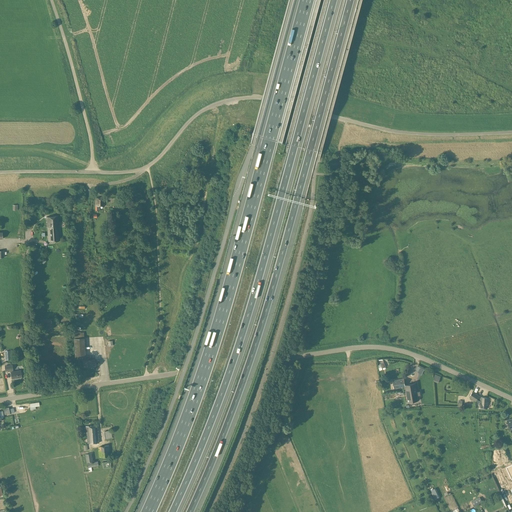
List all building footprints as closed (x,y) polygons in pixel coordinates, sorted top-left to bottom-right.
[(104,198),(95,198),(95,206),(95,211),(98,211),(98,206),(104,206),(104,198)] [(46,217),(47,227),(48,241),(59,241),(58,216),(46,217)] [(74,356),(84,356),(83,332),(74,332),(74,356)] [(21,370),(13,371),(11,365),(5,366),(5,371),(9,371),(11,372),(12,378),(22,377),(21,370)] [(416,383),(405,385),(404,378),(393,380),(394,388),(405,386),(408,402),(418,400),(418,396),(420,395),(420,391),(417,392),(416,383)] [(469,397),(476,401),(479,403),(479,408),(487,409),(489,398),(481,397),(480,401),(477,400),(479,396),(472,391),(469,397)] [(13,406),(3,409),(4,415),(14,412),(13,406)] [(86,426),(87,443),(99,443),(97,426),(86,426)] [(100,446),(98,447),(99,457),(110,456),(109,445),(100,446)] [(92,453),(85,454),(86,463),(93,461),(92,453)]
